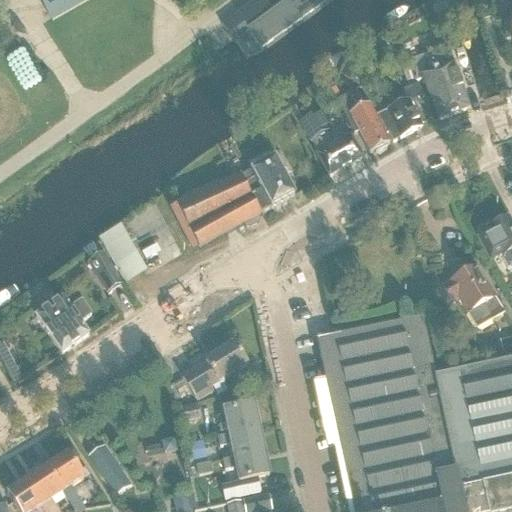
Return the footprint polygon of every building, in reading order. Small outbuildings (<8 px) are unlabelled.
[(39,0),(52,21),(88,0),(39,0)] [(255,0),(222,25),(229,35),(262,10),(255,0)] [(288,0),(246,31),(263,52),(335,0),(288,0)] [(453,65),(445,42),(427,49),(428,53),(418,56),(419,59),(408,63),(415,83),(422,80),(438,122),(470,110),(454,65),(453,65)] [(409,103),(422,98),(418,86),(402,92),(407,103),(408,102),(409,103)] [(370,156),(388,146),(375,119),(369,106),(358,112),(349,96),(337,102),(351,130),(355,128),(370,156)] [(387,113),(375,119),(388,146),(400,139),(400,140),(421,129),(420,126),(433,119),(424,97),(422,98),(409,103),(408,102),(407,103),(386,112),(387,113)] [(333,146),(326,133),(327,132),(318,115),(302,124),(310,141),(311,141),(318,154),(316,155),(329,179),(363,160),(350,136),(333,146)] [(241,182),(262,216),(271,210),(271,211),(294,198),(269,153),(248,164),(253,173),(251,174),(241,180),(241,182)] [(241,182),(241,180),(239,177),(167,211),(191,254),(199,250),(199,251),(244,226),(246,229),(250,230),(257,226),(258,222),(257,219),(262,216),(261,216),(262,216),(241,182)] [(489,233),(477,239),(490,263),(502,256),(502,257),(511,252),(511,226),(508,219),(498,225),(496,222),(488,227),(489,229),(487,231),(489,233)] [(107,294),(122,285),(104,254),(88,264),(107,294)] [(478,332),(505,316),(476,268),(450,284),(450,285),(443,289),(451,302),(458,298),(478,332)] [(71,311),(63,299),(35,318),(61,356),(89,336),(80,324),(91,317),(81,303),(71,311)] [(511,511),(511,362),(506,364),(434,379),(421,319),(317,342),(325,382),(314,384),(328,453),(333,451),(346,511),(511,511)] [(511,338),(499,342),(500,346),(501,348),(503,361),(511,359),(511,338)] [(1,347),(0,347),(0,359),(13,384),(21,379),(3,346),(1,347)] [(196,402),(211,392),(209,389),(246,366),(234,347),(205,365),(182,380),(196,402)] [(229,436),(258,430),(253,406),(224,413),(226,425),(218,427),(219,434),(228,432),(229,436)] [(180,424),(200,420),(197,407),(177,411),(180,424)] [(234,459),(263,453),(258,430),(229,436),(234,459)] [(192,444),(205,441),(204,432),(190,435),(192,444)] [(88,456),(114,496),(131,485),(104,445),(88,456)] [(204,461),(200,445),(185,448),(189,465),(204,461)] [(263,453),(234,459),(239,483),(257,479),(268,477),(263,453)] [(47,469),(63,494),(75,511),(83,511),(85,511),(71,489),(84,480),(67,455),(47,469)] [(198,478),(212,475),(210,464),(195,468),(198,478)] [(56,511),(50,503),(63,494),(47,469),(27,482),(46,511),(56,511)] [(239,483),(221,487),(224,502),(260,494),(257,479),(239,483)] [(46,511),(27,482),(7,496),(17,511),(46,511)] [(241,504),(243,511),(266,511),(272,511),(269,497),(242,503),(243,504),(241,504)] [(190,511),(187,498),(174,500),(175,511),(190,511)]
